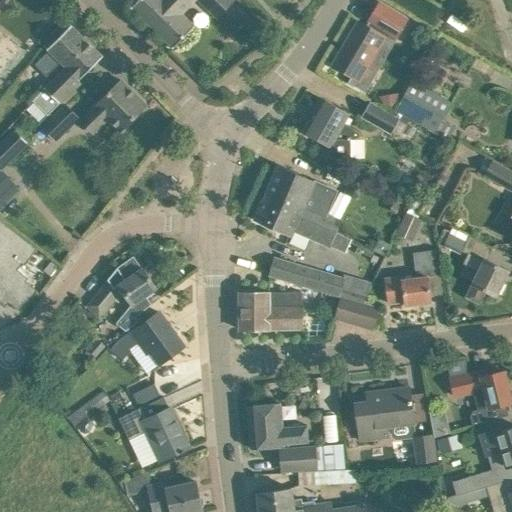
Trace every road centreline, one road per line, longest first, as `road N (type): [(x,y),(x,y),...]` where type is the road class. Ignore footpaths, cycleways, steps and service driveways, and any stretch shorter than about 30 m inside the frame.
road 1 (residential): [(220,364),(511,331)]
road 2 (unclassified): [(15,360),(95,246),(144,223),(213,221)]
road 3 (unclassified): [(228,140),(83,0)]
road 4 (tertiary): [(228,140),(338,0)]
road 5 (tertiary): [(234,511),(220,364)]
road 6 (tertiary): [(220,364),(213,221)]
